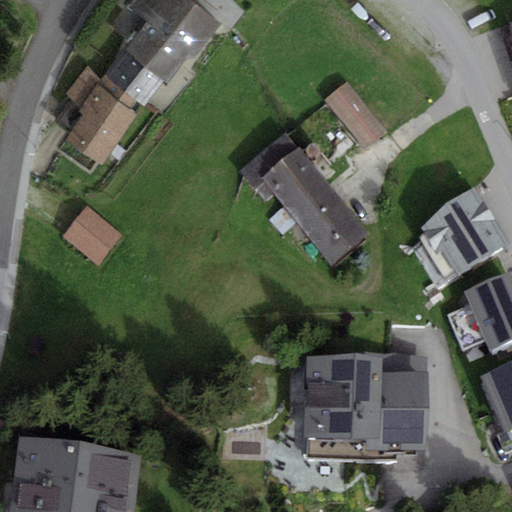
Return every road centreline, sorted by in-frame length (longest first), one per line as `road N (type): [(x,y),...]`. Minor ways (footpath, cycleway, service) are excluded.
road 1 (tertiary): [(73,0),(40,65),(18,139),(0,248)]
road 2 (residential): [(417,0),(466,51),(511,167)]
